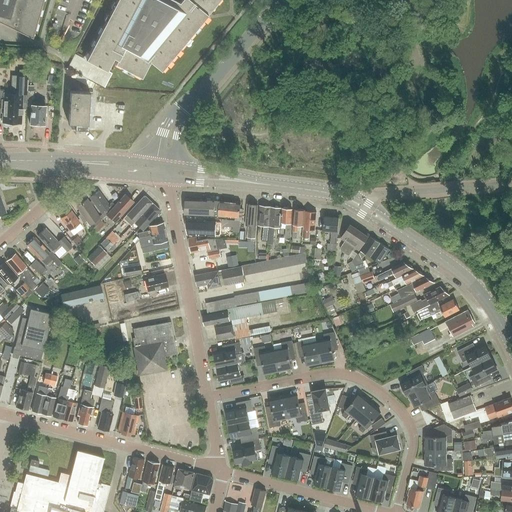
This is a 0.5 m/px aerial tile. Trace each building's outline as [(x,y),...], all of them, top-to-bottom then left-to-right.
[(0,0),(0,22),(33,39),(43,0),(0,0)] [(162,72),(221,0),(182,0),(180,3),(173,0),(117,0),(86,60),(107,71),(114,58),(118,60),(116,65),(142,78),(150,62),(162,72)] [(75,54),(67,69),(105,88),(112,74),(75,54)] [(2,100),(1,107),(4,107),(3,123),(4,123),(4,125),(11,125),(11,123),(21,124),(21,114),(23,114),(23,109),(26,109),(27,107),(27,95),(28,91),(29,70),(20,70),(19,76),(12,76),(11,94),(4,93),(4,100),(2,100)] [(74,73),(72,77),(98,91),(100,86),(74,73)] [(27,95),(27,107),(31,107),(30,124),(37,124),(37,126),(38,127),(41,127),(42,126),(42,125),(44,125),(45,114),(47,112),(47,110),(45,108),(45,106),(31,105),(30,105),(31,100),(33,100),(33,91),(28,91),(27,95)] [(87,130),(90,92),(70,91),(68,123),(72,124),(72,129),(87,130)] [(203,119),(198,116),(192,124),(196,127),(203,119)] [(110,207),(109,205),(99,191),(90,198),(104,218),(108,213),(106,210),(110,207)] [(115,223),(134,202),(125,195),(106,216),(115,223)] [(135,223),(152,204),(144,196),(124,218),(123,219),(131,226),(135,223)] [(87,199),(77,206),(82,214),(78,216),(83,223),(87,221),(89,225),(92,223),(95,227),(101,220),(87,199)] [(215,216),(219,216),(220,201),(215,201),(185,199),(184,215),(215,216)] [(220,201),(219,216),(229,217),(231,202),(220,201)] [(231,202),(229,217),(234,217),(233,221),(239,221),(241,221),(243,209),(240,209),(241,204),(231,202)] [(135,223),(141,228),(143,230),(160,211),(152,204),(135,223)] [(255,239),(258,206),(248,204),(246,226),(249,226),(248,238),(255,239)] [(269,227),(271,207),(260,206),(258,226),(264,226),(263,242),(269,242),(269,227)] [(273,245),(275,227),(280,228),(282,208),(271,207),(269,227),(269,242),(268,245),(273,245)] [(292,224),(292,209),(282,208),(281,223),(286,224),(285,237),(291,238),(292,224)] [(303,226),(305,211),(294,210),(293,225),(292,238),(297,238),(298,226),(303,226)] [(70,231),(80,223),(71,211),(61,218),(70,231)] [(315,231),(317,212),(305,211),(303,238),(309,238),(309,230),(315,231)] [(336,251),(339,218),(324,217),(323,231),(332,231),(331,244),(327,243),(327,250),(336,251)] [(95,227),(93,229),(96,232),(105,224),(101,220),(95,227)] [(216,236),(216,222),(186,221),(188,235),(216,236)] [(139,238),(165,232),(163,223),(149,226),(150,231),(144,232),(138,234),(140,240),(139,238)] [(359,250),(369,235),(351,223),(341,238),(341,239),(345,241),(341,248),(341,250),(349,256),(355,248),(359,250)] [(52,251),(59,244),(57,242),(45,229),(37,236),(52,251)] [(111,231),(105,238),(106,238),(112,245),(118,238),(111,231)] [(153,245),(153,244),(167,241),(165,232),(139,238),(140,240),(141,248),(153,245)] [(381,263),(390,249),(371,236),(361,251),(380,264),(381,263)] [(63,237),(57,242),(59,244),(61,246),(67,252),(72,247),(63,237)] [(77,237),(73,241),(77,245),(81,241),(77,237)] [(197,237),(189,239),(191,253),(208,250),(209,259),(221,256),(220,249),(218,250),(216,239),(208,239),(198,241),(197,237)] [(51,252),(49,253),(35,238),(27,245),(46,266),(52,260),(59,267),(62,264),(51,252)] [(106,238),(101,244),(107,250),(112,245),(106,238)] [(94,266),(107,254),(100,246),(87,258),(94,266)] [(134,256),(125,258),(126,263),(141,261),(139,248),(132,249),(134,256)] [(357,254),(352,261),(354,266),(356,270),(357,271),(358,270),(368,267),(365,260),(363,261),(360,253),(359,255),(357,254)] [(31,291),(36,286),(32,282),(36,278),(26,267),(15,254),(7,262),(31,291)] [(236,256),(227,257),(229,268),(238,266),(236,256)] [(36,260),(31,265),(41,274),(46,269),(36,260)] [(352,261),(348,264),(352,272),(356,270),(354,266),(352,261)] [(0,273),(10,285),(18,278),(5,262),(0,266),(0,273)] [(413,269),(404,263),(376,276),(379,281),(394,274),(396,277),(413,269)] [(141,266),(124,268),(125,276),(142,273),(141,266)] [(243,276),(242,267),(222,270),(195,275),(197,286),(208,284),(209,289),(222,286),(220,276),(223,275),(225,285),(244,281),(243,276)] [(368,267),(358,270),(361,276),(370,272),(370,271),(368,267)] [(392,281),(394,286),(405,281),(407,284),(423,276),(424,276),(415,270),(414,270),(392,281)] [(370,272),(361,276),(363,283),(375,278),(372,272),(370,272)] [(145,278),(148,292),(166,288),(164,282),(166,281),(165,274),(145,278)] [(434,283),(435,283),(425,277),(412,283),(416,292),(434,283)] [(20,286),(19,287),(25,294),(24,295),(27,298),(32,293),(30,290),(24,283),(20,286)] [(42,298),(50,290),(43,283),(35,291),(42,298)] [(412,283),(397,290),(401,298),(416,292),(412,283)] [(100,287),(61,296),(64,306),(103,297),(100,287)] [(449,295),(441,287),(425,295),(427,298),(422,300),(421,299),(418,300),(417,300),(410,304),(414,312),(449,295)] [(125,296),(126,303),(139,300),(137,293),(125,296)] [(414,293),(390,304),(393,311),(417,300),(414,293)] [(326,299),(329,306),(338,303),(335,295),(326,299)] [(445,317),(460,310),(454,299),(440,307),(438,301),(417,311),(419,313),(417,314),(420,320),(442,311),(445,317)] [(0,310),(1,312),(9,306),(6,302),(0,306),(0,310)] [(18,306),(14,302),(7,308),(12,313),(18,306)] [(261,303),(228,309),(228,311),(230,321),(232,321),(247,318),(264,315),(261,303)] [(19,333),(17,333),(17,335),(18,335),(13,354),(41,361),(52,315),(30,309),(28,319),(22,318),(19,333)] [(472,324),(475,322),(468,310),(436,326),(440,332),(449,327),(453,336),(473,326),(472,324)] [(205,326),(230,321),(228,311),(203,316),(205,326)] [(406,312),(401,315),(404,320),(409,317),(406,312)] [(337,316),(332,319),(336,327),(341,325),(337,316)] [(368,317),(363,319),(365,325),(371,323),(371,322),(374,321),(372,317),(369,318),(368,317)] [(14,331),(5,322),(0,327),(0,340),(1,341),(5,337),(7,338),(14,331)] [(163,357),(177,354),(171,322),(133,329),(134,338),(132,338),(139,375),(166,370),(163,357)] [(232,325),(214,329),(216,340),(233,337),(234,339),(250,336),(248,322),(232,325)] [(430,329),(410,339),(413,346),(422,341),(423,345),(434,339),(430,329)] [(321,363),(334,360),(332,348),(338,347),(335,332),(324,335),(325,340),(317,342),(321,363)] [(278,371),(292,368),(289,357),(295,356),(292,341),(281,343),(282,349),(274,351),(278,371)] [(303,341),(297,343),(299,355),(305,354),(307,365),(321,363),(317,342),(303,345),(303,341)] [(217,367),(238,363),(236,355),(242,353),(240,342),(225,345),(226,351),(214,354),(217,367)] [(11,357),(14,345),(8,344),(5,355),(11,357)] [(473,366),(490,357),(484,345),(475,349),(473,344),(458,351),(463,361),(469,358),(473,366)] [(265,346),(254,349),(257,363),(263,362),(265,374),(278,371),(274,351),(266,352),(265,346)] [(443,355),(438,357),(445,375),(450,373),(443,355)] [(490,357),(473,366),(477,374),(471,377),(475,386),(489,379),(487,374),(496,370),(490,357)] [(20,389),(16,407),(28,410),(36,377),(35,377),(37,366),(23,362),(22,362),(19,373),(20,373),(31,376),(27,391),(20,389)] [(238,363),(217,367),(220,380),(231,378),(233,384),(245,381),(244,375),(240,376),(238,363)] [(94,386),(103,388),(109,367),(99,365),(94,386)] [(422,373),(425,371),(422,365),(409,372),(411,378),(401,383),(407,396),(428,385),(422,373)] [(45,373),(43,383),(55,386),(58,372),(52,370),(51,375),(45,373)] [(122,397),(126,379),(118,377),(117,383),(115,383),(113,395),(122,397)] [(66,396),(68,389),(69,387),(70,388),(72,381),(65,379),(63,388),(61,387),(59,394),(58,398),(53,416),(62,419),(68,397),(66,396)] [(431,393),(427,386),(409,395),(414,407),(424,402),(428,409),(441,404),(434,391),(431,393)] [(470,386),(458,392),(460,396),(472,390),(470,386)] [(51,416),(55,398),(50,396),(52,389),(44,387),(42,394),(37,393),(32,411),(51,416)] [(75,391),(70,390),(68,389),(66,396),(68,397),(62,419),(72,422),(77,403),(71,402),(72,398),(73,398),(75,391)] [(315,406),(308,407),(311,424),(324,422),(322,416),(321,411),(329,409),(329,404),(335,403),(334,395),(327,397),(326,389),(312,392),(313,395),(315,406)] [(84,390),(81,402),(81,404),(80,404),(78,416),(80,416),(78,423),(87,425),(89,415),(91,416),(93,407),(89,406),(92,392),(84,390)] [(356,419),(370,403),(359,394),(342,415),(346,418),(350,414),(356,419)] [(299,407),(297,395),(284,398),(288,418),(296,416),(297,422),(308,420),(305,405),(299,407)] [(338,407),(344,409),(349,397),(343,395),(338,407)] [(449,404),(454,418),(477,410),(472,396),(449,404)] [(134,398),(135,410),(142,410),(141,397),(134,398)] [(113,414),(111,414),(112,409),(111,409),(113,401),(102,398),(98,411),(102,412),(97,428),(109,431),(113,414)] [(270,428),(281,426),(279,420),(288,418),(284,398),(270,400),(273,412),(267,413),(270,428)] [(491,420),(511,412),(511,399),(511,398),(481,409),(483,415),(488,413),(491,420)] [(249,420),(247,412),(253,411),(251,400),(236,403),(237,409),(226,411),(228,424),(249,420)] [(363,432),(367,428),(380,412),(370,403),(356,419),(363,425),(359,429),(363,432)] [(134,434),(139,416),(122,412),(118,430),(122,431),(121,434),(130,436),(131,434),(134,434)] [(372,426),(375,431),(385,423),(382,418),(372,426)] [(259,438),(256,427),(250,428),(249,420),(228,424),(231,438),(243,435),(244,441),(259,438)] [(482,436),(511,431),(511,420),(509,421),(509,422),(501,423),(501,424),(492,426),(493,430),(486,431),(486,433),(482,434),(482,436)] [(481,427),(479,421),(464,426),(466,432),(481,427)] [(437,427),(437,437),(424,437),(425,451),(445,451),(445,442),(451,442),(452,429),(444,424),(437,427)] [(386,431),(370,436),(373,447),(377,446),(379,454),(400,449),(396,434),(388,437),(386,431)] [(474,437),(473,431),(462,434),(464,440),(474,437)] [(505,447),(511,445),(511,431),(482,436),(474,437),(474,440),(482,439),(483,443),(487,443),(487,441),(494,439),(495,443),(504,441),(505,447)] [(251,463),(251,460),(257,459),(255,451),(261,449),(259,438),(244,441),(245,447),(234,450),(236,463),(243,462),(243,464),(251,463)] [(475,440),(464,442),(465,450),(476,449),(475,440)] [(337,443),(331,450),(344,453),(352,447),(337,443)] [(507,458),(511,457),(511,445),(505,447),(500,447),(500,446),(478,449),(479,456),(496,453),(497,457),(506,455),(507,458)] [(286,476),(291,456),(278,453),(279,449),(273,448),(269,463),(275,464),(272,473),(286,476)] [(98,483),(104,457),(77,450),(71,475),(61,473),(58,483),(27,475),(24,484),(17,482),(9,511),(103,511),(110,486),(98,483)] [(425,451),(425,464),(431,464),(434,464),(437,464),(437,470),(452,470),(452,459),(445,458),(445,451),(425,451)] [(304,459),(291,456),(286,476),(299,480),(301,471),(307,472),(311,457),(305,456),(304,459)] [(140,479),(145,460),(134,457),(129,477),(140,479)] [(316,475),(314,484),(327,487),(333,467),(320,463),(320,460),(314,458),(311,473),(316,475)] [(511,460),(504,460),(501,460),(501,462),(504,463),(503,468),(495,468),(495,476),(511,476),(511,460)] [(154,484),(159,464),(148,461),(141,491),(146,492),(148,483),(154,484)] [(172,484),(174,475),(172,475),(174,468),(163,465),(155,498),(161,500),(166,482),(172,484)] [(30,466),(29,471),(47,476),(48,471),(44,469),(41,469),(30,466)] [(346,470),(333,467),(327,487),(341,490),(343,481),(349,483),(352,468),(346,467),(346,470)] [(359,483),(356,494),(369,498),(375,477),(366,475),(368,470),(357,467),(353,481),(359,483)] [(190,489),(195,473),(179,469),(174,487),(182,489),(182,487),(190,489)] [(409,496),(407,504),(419,507),(424,491),(423,491),(424,487),(426,487),(426,485),(435,487),(438,474),(429,472),(428,478),(420,476),(419,481),(418,485),(418,486),(417,489),(411,488),(411,490),(410,490),(408,495),(409,496)] [(191,496),(190,499),(204,503),(206,498),(209,499),(214,481),(211,477),(197,473),(191,496)] [(382,480),(375,477),(369,498),(382,501),(385,490),(391,491),(395,476),(384,474),(382,480)] [(476,477),(474,485),(481,487),(483,479),(476,477)] [(511,490),(511,479),(503,478),(495,478),(495,482),(491,482),(491,488),(491,489),(511,490)] [(134,483),(132,492),(139,494),(141,485),(134,483)] [(438,487),(434,501),(440,503),(440,506),(438,511),(451,511),(456,497),(447,495),(449,490),(438,487)] [(260,511),(262,508),(266,491),(256,489),(251,505),(255,506),(253,511),(250,511),(249,511),(260,511)] [(511,501),(511,490),(491,489),(491,495),(502,496),(501,500),(511,501)] [(150,511),(156,492),(150,490),(145,511),(146,511),(150,511)] [(127,493),(125,504),(136,507),(138,495),(127,493)] [(164,493),(162,505),(169,506),(172,495),(164,493)] [(456,497),(451,511),(465,511),(466,509),(474,511),(478,497),(465,494),(463,499),(456,497)] [(227,511),(235,511),(238,504),(226,501),(224,511),(227,511)] [(239,501),(238,504),(235,511),(240,511),(243,502),(239,501)] [(491,505),(496,506),(506,507),(504,511),(511,511),(511,503),(507,502),(497,501),(492,501),(491,505)]
